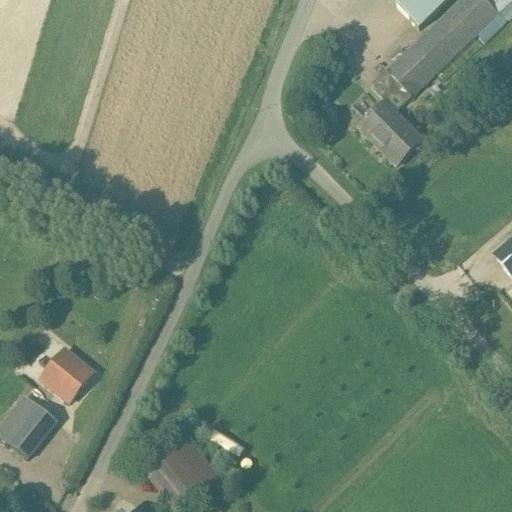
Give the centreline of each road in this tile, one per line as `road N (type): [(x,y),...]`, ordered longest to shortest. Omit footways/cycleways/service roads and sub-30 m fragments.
road 1 (unclassified): [(70,511),(191,284),(260,115)]
road 2 (unclassified): [(260,115),(511,371)]
road 3 (unclassified): [(260,115),(305,0)]
